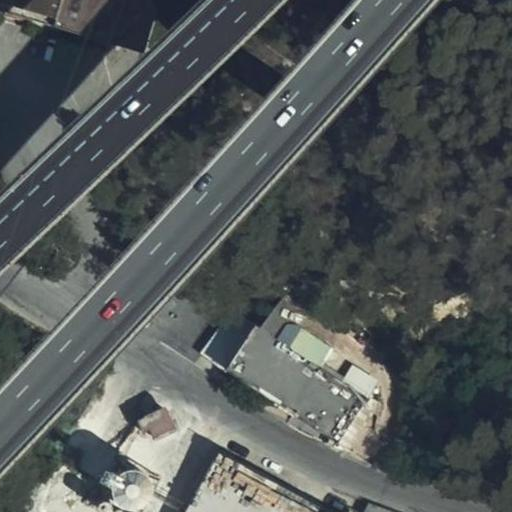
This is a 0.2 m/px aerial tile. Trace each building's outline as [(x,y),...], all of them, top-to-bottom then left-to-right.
[(0,0),(0,8),(146,52),(158,12),(153,0),(0,0)] [(296,288),(304,292),(307,288),(299,284),(296,288)] [(227,369),(339,442),(362,407),(367,398),(342,381),(320,366),(280,339),(289,320),(275,310),(261,326),(256,323),(227,369)] [(280,339),(320,366),(331,348),(289,320),(280,339)] [(394,326),(364,328),(402,377),(407,332),(394,326)] [(351,366),(342,381),(367,398),(377,384),(351,366)] [(372,399),(366,409),(373,413),(379,417),(383,405),(372,399)] [(362,407),(339,442),(349,450),(373,413),(366,409),(362,407)] [(178,428),(169,409),(165,408),(147,417),(147,419),(140,423),(146,433),(153,430),(157,438),(178,428)] [(330,511),(219,450),(185,511),(330,511)] [(116,490),(125,471),(85,451),(76,470),(116,490)] [(161,501),(162,493),(162,489),(159,482),(155,475),(144,471),(136,471),(129,473),(122,478),(118,485),(117,489),(117,497),(120,504),(125,510),(128,511),(151,511),(157,507),(161,501)]
